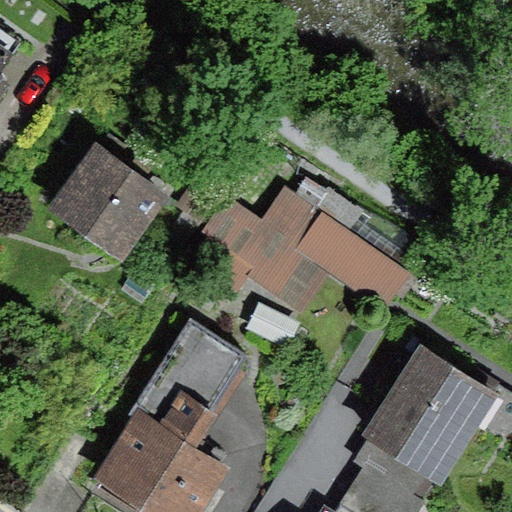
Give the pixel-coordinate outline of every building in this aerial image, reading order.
[(173,199),(97,144),(48,211),(104,252),(124,266),(173,199)] [(194,184),(177,208),(199,223),(215,198),(194,184)] [(409,273),(285,189),(262,223),(226,199),(202,233),(208,237),(190,262),(237,294),(249,277),(304,314),(331,274),(384,310),(409,273)] [(249,356),(192,322),(92,488),(132,511),(210,511),(233,474),(200,454),(218,423),(211,419),(249,356)] [(498,400),(423,352),(366,441),(440,489),(498,400)] [(424,511),(428,507),(363,468),(336,511),(424,511)]
